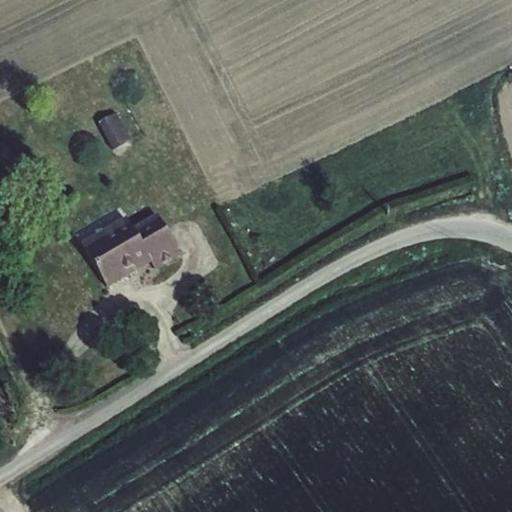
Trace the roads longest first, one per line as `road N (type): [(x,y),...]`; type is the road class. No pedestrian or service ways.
road 1 (unclassified): [(0,475),(377,245),(444,226),(511,237)]
road 2 (track): [(0,322),(51,442)]
